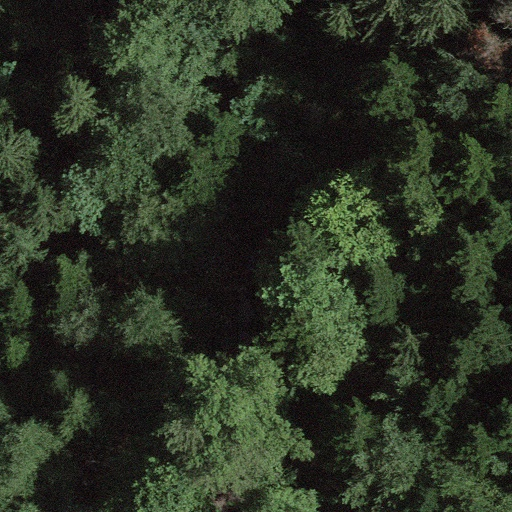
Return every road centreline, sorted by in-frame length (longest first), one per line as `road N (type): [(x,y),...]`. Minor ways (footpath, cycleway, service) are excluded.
road 1 (track): [(302,0),(355,121),(370,196),(312,503)]
road 2 (track): [(0,497),(141,459),(209,456),(324,511)]
